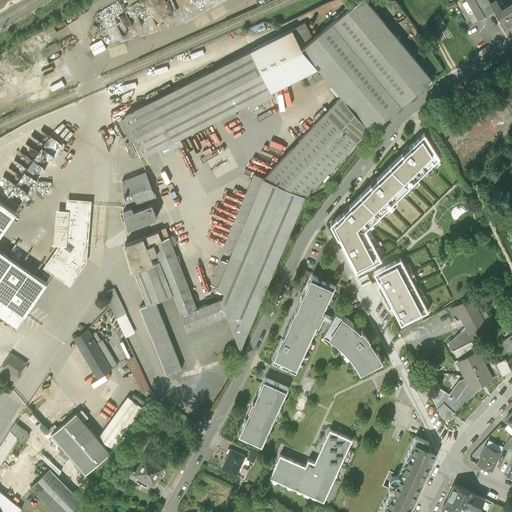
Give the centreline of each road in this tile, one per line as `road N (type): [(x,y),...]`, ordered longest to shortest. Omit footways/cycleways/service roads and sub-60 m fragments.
road 1 (residential): [(168,511),(318,217),(416,105),(511,45)]
road 2 (residential): [(448,465),(362,293)]
